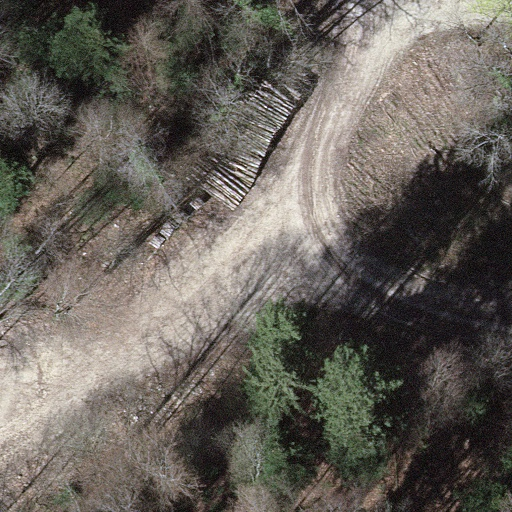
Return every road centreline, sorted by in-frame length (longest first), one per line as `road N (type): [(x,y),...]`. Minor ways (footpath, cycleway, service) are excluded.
road 1 (track): [(0,374),(81,374),(314,238),(305,184),(333,103),(387,28),(511,10)]
road 2 (track): [(511,323),(401,312),(314,238)]
